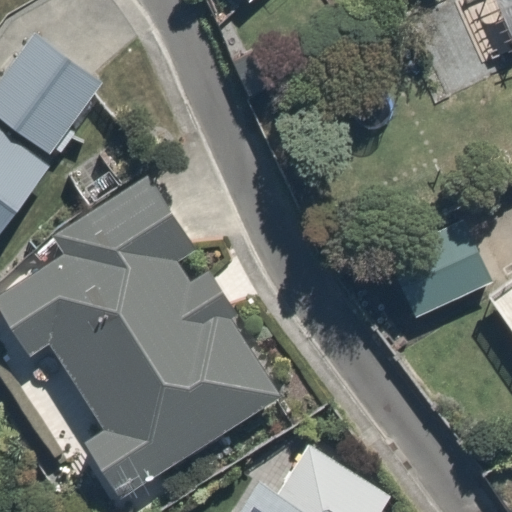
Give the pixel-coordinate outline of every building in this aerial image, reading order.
[(271,0),(249,0),(261,11),(271,0)] [(41,25),(0,82),(0,129),(55,169),(118,80),(41,25)] [(0,256),(6,261),(65,176),(55,169),(0,129),(0,256)] [(74,454),(109,511),(289,404),(153,179),(50,241),(64,264),(0,302),(0,330),(9,345),(0,350),(0,368),(58,464),(74,454)] [(416,323),(472,303),(455,257),(400,278),(416,323)] [(303,496),(267,477),(248,511),(400,511),(407,499),(325,456),(303,496)]
